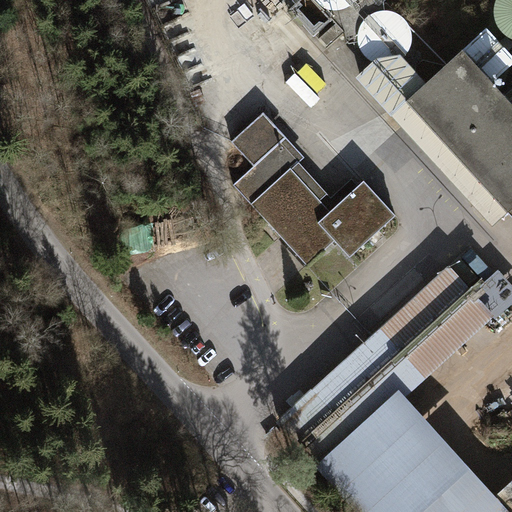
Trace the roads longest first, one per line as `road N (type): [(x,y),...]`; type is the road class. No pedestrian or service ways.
road 1 (unclassified): [(278,511),(82,287),(0,175)]
road 2 (track): [(135,0),(239,242)]
road 3 (track): [(0,479),(143,511)]
